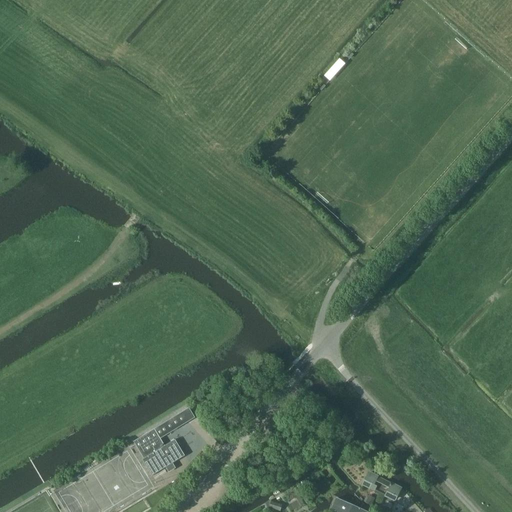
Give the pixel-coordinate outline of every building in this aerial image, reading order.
[(329,81),(345,63),(339,58),(323,76),(329,81)] [(175,439),(165,445),(160,438),(195,417),(189,408),(133,441),(144,458),(142,459),(152,475),(166,467),(168,470),(175,466),(173,463),(185,455),(175,439)] [(402,488),(368,471),(361,485),(395,502),(402,488)] [(365,499),(372,503),(375,496),(368,493),(365,499)] [(304,504),(300,496),(290,501),(294,509),(304,504)] [(331,511),(333,511),(367,511),(336,498),(331,511)] [(271,501),(269,507),(280,511),(282,505),(271,501)]
